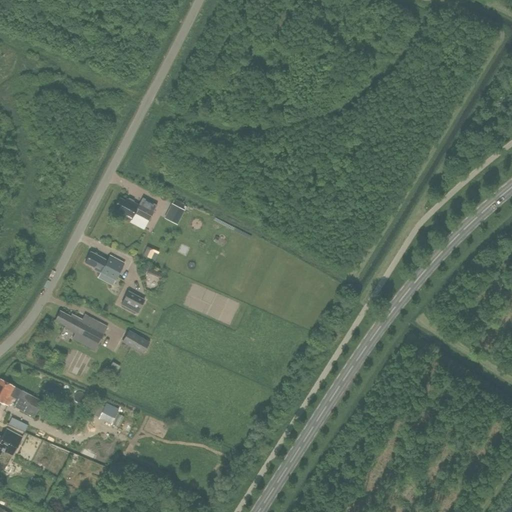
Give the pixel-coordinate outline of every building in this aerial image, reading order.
[(126,199),(125,201),(119,197),(114,208),(119,210),(119,211),(124,213),(123,215),(131,219),(135,212),(137,213),(136,215),(148,221),(148,222),(156,206),(157,205),(156,205),(142,197),(141,199),(138,205),(133,202),(126,199)] [(185,210),(171,203),(164,218),(177,225),(185,210)] [(100,272),(97,277),(112,285),(124,263),(110,255),(107,261),(90,252),(85,262),(95,267),(94,269),(100,272)] [(148,266),(146,270),(161,277),(163,272),(148,266)] [(121,304),(137,313),(145,299),(128,290),(121,304)] [(55,320),(65,326),(65,327),(75,333),(72,338),(95,350),(107,326),(84,314),(82,319),(71,314),(70,316),(60,310),(55,320)] [(149,342),(129,330),(122,342),(142,354),(149,342)] [(40,400),(17,388),(0,378),(0,401),(7,405),(12,397),(16,399),(13,406),(32,416),(40,400)] [(111,424),(119,408),(106,403),(99,418),(111,424)] [(12,417),(9,424),(25,431),(28,424),(12,417)] [(0,454),(2,450),(12,455),(22,437),(6,428),(1,437),(0,436),(0,454)] [(134,470),(137,463),(126,458),(123,466),(134,470)]
